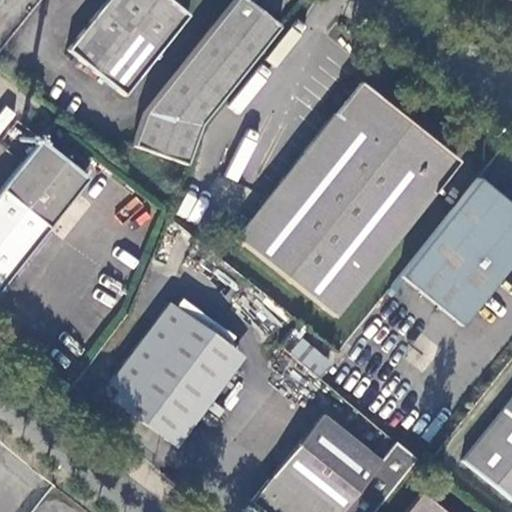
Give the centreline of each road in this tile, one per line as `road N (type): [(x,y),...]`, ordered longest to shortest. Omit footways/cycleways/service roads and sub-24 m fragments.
road 1 (unclassified): [(147,511),(0,394)]
road 2 (unclassified): [(372,0),(511,111)]
